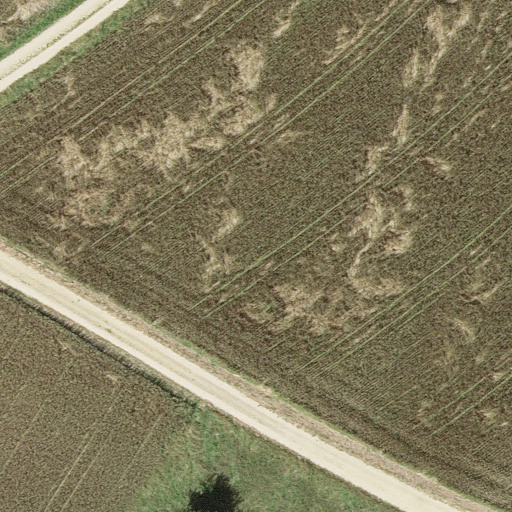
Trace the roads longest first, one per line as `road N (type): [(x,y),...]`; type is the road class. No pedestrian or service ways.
road 1 (track): [(451,511),(312,452),(0,258)]
road 2 (track): [(108,0),(0,85)]
